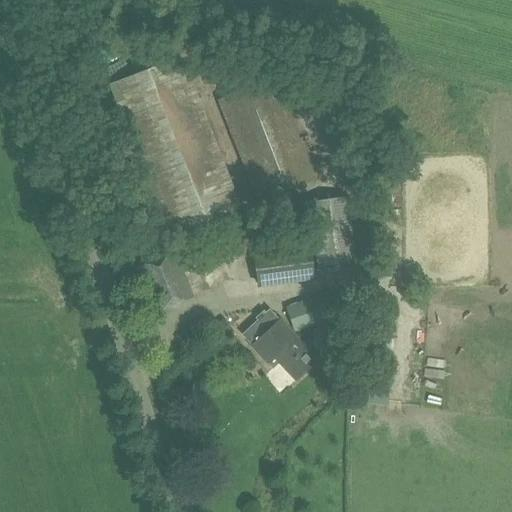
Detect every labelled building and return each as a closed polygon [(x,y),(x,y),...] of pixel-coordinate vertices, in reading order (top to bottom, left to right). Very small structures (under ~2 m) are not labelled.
[(107,85),(166,236),(240,208),(180,55),(107,85)] [(253,85),(255,85),(260,61),(238,56),(232,81),(253,85)] [(286,100),(350,114),(350,115),(356,87),(292,73),(286,100)] [(255,85),(253,85),(216,100),(256,201),(314,178),(276,76),(255,85)] [(305,200),(315,275),(357,270),(347,194),(305,200)] [(371,277),(390,277),(390,235),(371,235),(371,277)] [(250,244),(256,287),(314,280),(307,237),(250,244)] [(134,268),(152,313),(193,297),(174,251),(134,268)] [(284,307),(294,332),(335,317),(325,291),(284,307)] [(364,388),(388,389),(394,311),(370,309),(364,388)] [(257,320),(241,336),(273,368),(278,363),(295,380),(316,360),(269,310),(266,314),(262,310),(255,318),(257,320)] [(220,344),(233,331),(222,319),(208,331),(220,344)]
